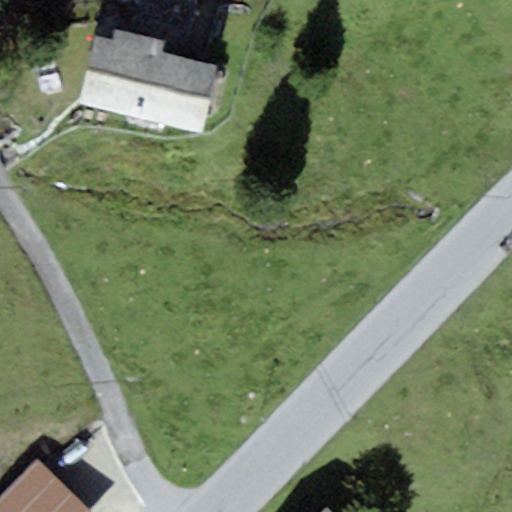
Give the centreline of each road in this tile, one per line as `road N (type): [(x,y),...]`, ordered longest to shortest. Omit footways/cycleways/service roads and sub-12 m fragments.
road 1 (residential): [(511,206),(227,511)]
road 2 (track): [(0,188),(36,245),(164,511)]
